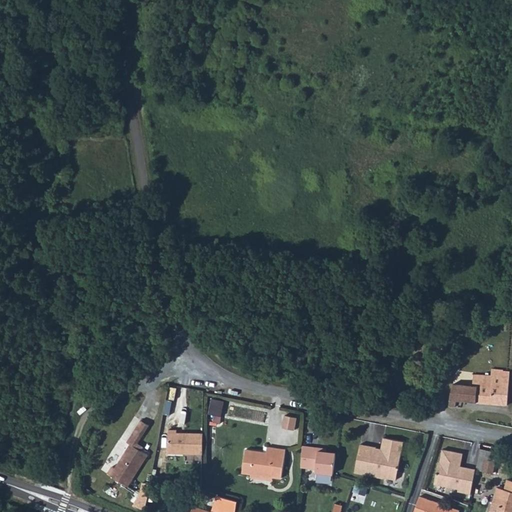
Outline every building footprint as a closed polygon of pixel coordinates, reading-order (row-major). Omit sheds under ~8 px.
[(472,376),(472,386),(477,386),(476,394),(475,403),(491,404),(506,405),(508,373),(501,372),(501,371),(491,370),(490,377),(472,376)] [(452,384),(449,400),(456,401),(475,403),(476,394),(477,386),(472,386),(452,384)] [(189,397),(190,388),(173,387),(172,396),(189,397)] [(214,399),(211,414),(217,415),(215,425),(223,426),(227,401),(214,399)] [(282,415),(279,427),(291,430),(294,417),(282,415)] [(111,467),(106,475),(117,481),(126,487),(131,480),(138,468),(145,455),(133,448),(143,432),(146,426),(138,421),(130,433),(125,443),(128,444),(113,469),(111,467)] [(167,455),(203,454),(202,433),(189,434),(175,434),(175,431),(167,431),(167,455)] [(360,461),(354,460),(353,467),(352,471),(366,474),(370,470),(378,472),(381,476),(393,478),(399,448),(401,439),(381,435),(377,453),(372,452),(373,446),(363,443),(360,461)] [(358,442),(354,460),(360,461),(363,443),(358,442)] [(244,457),(241,469),(246,470),(280,476),(286,448),(268,445),(267,450),(246,446),(244,457)] [(301,446),(299,468),(314,469),(314,472),(329,473),(330,470),(331,453),(316,451),(316,447),(308,447),(301,446)] [(469,493),(475,468),(466,466),(465,468),(458,467),(459,464),(462,452),(443,448),(439,460),(438,460),(433,482),(456,488),(456,490),(469,493)] [(485,457),(482,470),(493,473),(496,460),(485,457)] [(511,511),(511,479),(507,477),(503,487),(506,488),(503,496),(500,495),(494,492),(490,503),(500,506),(497,511),(511,511)] [(503,487),(497,485),(494,492),(500,495),(503,496),(506,488),(503,487)] [(137,505),(147,509),(151,501),(141,497),(137,505)] [(458,511),(459,511),(418,497),(413,511),(458,511)] [(497,511),(500,506),(490,503),(486,511),(497,511)]
